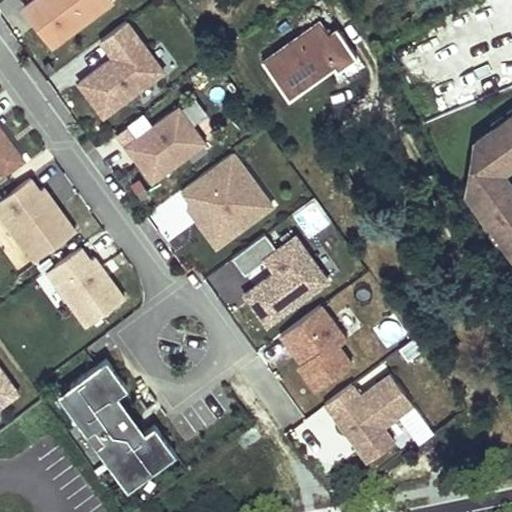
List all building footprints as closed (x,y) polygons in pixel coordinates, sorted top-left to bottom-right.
[(33,0),(25,6),(53,44),(111,1),(110,0),(33,0)] [(127,20),(100,40),(113,56),(115,60),(109,64),(107,61),(79,82),(103,115),(164,70),(127,20)] [(288,97),(334,65),(337,69),(357,55),(337,28),(329,33),(320,20),(263,61),(288,97)] [(219,133),(192,96),(180,105),(207,142),(219,133)] [(207,142),(180,105),(125,145),(152,182),(207,142)] [(502,170),(511,162),(511,113),(476,140),(482,148),(476,185),(468,190),(511,251),(511,197),(507,191),(511,187),(511,185),(502,170)] [(0,167),(4,173),(23,159),(0,127),(0,167)] [(476,185),(482,148),(476,140),(468,190),(476,185)] [(278,206),(236,148),(181,189),(192,203),(184,209),(215,252),(278,206)] [(30,177),(0,198),(0,212),(35,260),(75,230),(43,186),(39,189),(30,177)] [(329,280),(296,236),(278,250),(265,232),(232,257),(246,275),(267,259),(276,272),(246,294),(269,325),(329,280)] [(80,246),(47,270),(87,325),(124,298),(93,255),(89,258),(80,246)] [(17,309),(21,325),(39,321),(35,304),(17,309)] [(347,338),(321,304),(280,334),(290,347),(296,343),(307,357),(297,364),(316,390),(352,363),(339,344),(347,338)] [(307,357),(296,343),(290,347),(301,362),(307,357)] [(78,394),(65,403),(87,433),(95,427),(104,439),(95,445),(120,479),(134,468),(141,478),(176,453),(155,424),(145,431),(131,440),(104,404),(118,394),(128,387),(106,358),(71,384),(78,394)] [(0,366),(0,399),(3,403),(18,392),(0,366)] [(352,383),(325,403),(352,440),(357,436),(361,441),(359,449),(368,461),(395,441),(383,426),(413,404),(391,373),(361,395),(352,383)] [(78,394),(71,384),(58,393),(65,403),(78,394)] [(145,431),(118,394),(104,404),(131,440),(145,431)] [(319,472),(353,453),(327,407),(293,426),(319,472)] [(95,427),(87,433),(95,445),(104,439),(95,427)] [(361,441),(357,436),(352,440),(359,449),(361,441)] [(134,468),(120,479),(127,489),(141,478),(134,468)]
